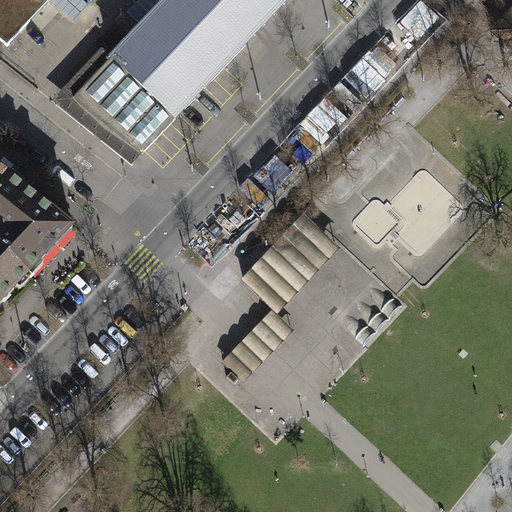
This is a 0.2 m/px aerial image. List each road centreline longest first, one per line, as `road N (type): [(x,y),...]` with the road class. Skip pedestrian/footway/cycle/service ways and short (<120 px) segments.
road 1 (residential): [(391,0),(168,236)]
road 2 (residential): [(168,236),(0,416)]
road 3 (residential): [(168,236),(0,103)]
